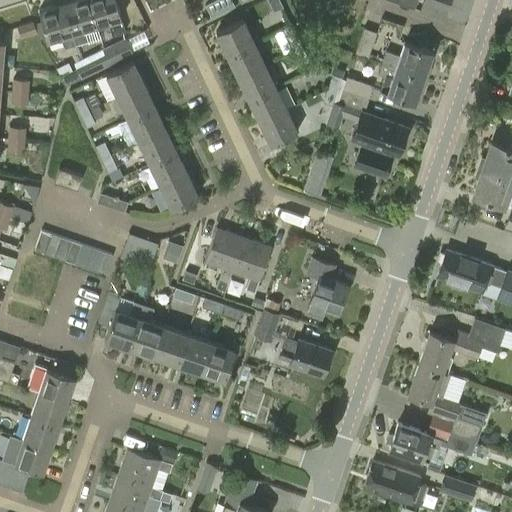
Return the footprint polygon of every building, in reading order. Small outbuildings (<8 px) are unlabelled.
[(89,0),(70,0),(64,2),(76,43),(87,40),(84,29),(97,25),(89,0)] [(116,0),(89,0),(97,25),(109,21),(114,35),(125,31),(116,0)] [(236,5),(232,0),(214,0),(204,5),(210,17),(236,5)] [(268,0),(274,11),(283,7),(279,0),(268,0)] [(396,0),(396,4),(414,10),(417,1),(417,0),(396,0)] [(444,21),(447,11),(451,0),(424,0),(420,13),(444,21)] [(64,2),(39,10),(41,17),(32,20),(36,32),(38,38),(46,35),(48,40),(60,36),(64,47),(76,43),(64,2)] [(227,55),(254,42),(243,19),(216,32),(227,55)] [(32,20),(16,25),(20,37),(36,32),(32,20)] [(376,32),(363,28),(355,53),(368,57),(376,32)] [(286,37),(293,50),(302,46),(295,33),(286,37)] [(132,53),(124,38),(103,49),(106,54),(110,63),(132,53)] [(227,55),(238,77),(264,64),(254,42),(227,55)] [(382,62),(424,77),(432,52),(404,42),(399,56),(386,51),(382,62)] [(302,46),(293,50),(299,64),(308,60),(302,46)] [(106,54),(86,64),(91,73),(110,63),(106,54)] [(117,97),(144,84),(133,60),(106,73),(117,97)] [(382,62),(378,74),(384,76),(380,90),(415,102),(424,77),(412,73),(382,62)] [(238,77),(248,99),(275,87),(264,64),(238,77)] [(65,85),(81,78),(76,68),(60,76),(65,85)] [(332,105),(333,101),(341,77),(332,74),(323,102),(332,105)] [(346,76),(342,89),(369,98),(373,86),(346,76)] [(13,79),(12,91),(28,92),(29,80),(13,79)] [(117,97),(128,119),(155,106),(144,84),(117,97)] [(248,99),(259,122),(286,109),(275,87),(248,99)] [(364,112),(369,98),(342,89),(337,103),(333,101),(332,105),(325,124),(337,128),(342,114),(359,120),(353,138),(370,144),(369,146),(361,143),(355,161),(386,172),(392,154),(387,152),(388,150),(398,153),(407,127),(364,112)] [(12,91),(11,103),(27,104),(28,92),(12,91)] [(80,113),(89,109),(82,96),(73,100),(80,113)] [(128,119),(139,141),(165,128),(155,106),(128,119)] [(86,127),(95,122),(89,109),(80,113),(86,127)] [(297,132),(286,109),(259,122),(270,144),(297,132)] [(24,126),(9,125),(8,137),(24,138),(24,126)] [(139,141),(149,164),(176,151),(165,128),(139,141)] [(24,138),(8,137),(7,150),(23,151),(24,138)] [(102,159),(111,155),(104,141),(95,146),(102,159)] [(511,149),(490,142),(481,167),(511,178),(511,149)] [(302,186),(318,192),(332,153),(316,147),(302,186)] [(149,164),(160,186),(187,173),(176,151),(149,164)] [(111,155),(102,159),(108,172),(117,167),(111,155)] [(59,167),(54,180),(77,188),(81,175),(59,167)] [(511,178),(481,167),(472,194),(506,206),(506,204),(511,192),(511,178)] [(198,195),(187,173),(160,186),(171,208),(198,195)] [(110,206),(113,196),(100,192),(96,201),(110,206)] [(127,201),(113,196),(110,206),(124,210),(127,201)] [(0,214),(9,218),(27,224),(31,210),(13,204),(13,205),(0,200),(0,214)] [(0,214),(0,227),(5,229),(9,218),(0,214)] [(224,292),(232,270),(243,237),(216,227),(204,260),(222,267),(215,288),(224,292)] [(34,249),(44,253),(51,233),(40,230),(34,249)] [(61,237),(51,233),(44,253),(54,256),(61,237)] [(71,240),(61,237),(54,256),(64,260),(71,240)] [(271,246),(243,237),(232,270),(249,276),(245,288),(255,291),(258,281),(259,281),(271,246)] [(176,261),(182,244),(168,239),(162,256),(176,261)] [(81,244),(71,240),(64,260),(74,263),(81,244)] [(91,247),(81,244),(74,263),(84,267),(91,247)] [(138,246),(133,261),(150,267),(155,252),(138,246)] [(101,251),(91,247),(84,267),(95,270),(101,251)] [(511,271),(446,247),(437,275),(483,290),(485,282),(499,287),(496,297),(511,302),(511,271)] [(112,255),(101,251),(95,270),(106,274),(112,255)] [(321,317),(324,307),(338,311),(347,283),(330,278),(334,265),(312,257),(307,271),(318,275),(305,312),(321,317)] [(196,274),(186,270),(182,279),(192,283),(196,274)] [(176,287),(173,296),(191,302),(194,293),(176,287)] [(120,293),(108,289),(97,321),(109,325),(104,339),(130,348),(144,304),(134,301),(129,314),(115,309),(120,293)] [(205,297),(202,306),(221,313),(224,303),(205,297)] [(263,300),(254,297),(251,304),(261,308),(263,300)] [(224,303),(221,313),(238,319),(242,309),(224,303)] [(155,308),(144,304),(130,348),(154,356),(164,326),(150,321),(155,308)] [(264,307),(262,311),(254,336),(270,341),(272,337),(283,341),(278,356),(290,360),(289,363),(322,374),(331,348),(298,337),(297,341),(273,333),(280,312),(264,307)] [(443,371),(451,347),(474,355),(478,344),(494,349),(502,327),(474,317),(469,333),(458,329),(455,340),(429,331),(418,362),(443,371)] [(187,334),(164,326),(154,356),(177,364),(187,334)] [(211,342),(187,334),(177,364),(201,372),(211,342)] [(211,342),(201,372),(224,380),(234,351),(239,352),(241,344),(227,340),(225,346),(211,342)] [(0,378),(8,381),(14,362),(0,357),(0,378)] [(452,428),(477,437),(486,412),(435,395),(437,389),(443,392),(449,374),(443,371),(418,362),(407,394),(431,402),(427,412),(453,421),(451,428),(452,428)] [(34,363),(26,387),(38,391),(66,401),(74,377),(34,363)] [(38,391),(30,415),(58,424),(66,401),(38,391)] [(30,415),(22,438),(50,448),(58,424),(30,415)] [(428,460),(432,450),(438,452),(443,438),(397,422),(388,447),(428,460)] [(451,428),(445,446),(471,455),(477,437),(452,428),(451,428)] [(31,468),(42,472),(50,448),(22,438),(9,434),(1,458),(7,460),(14,463),(18,464),(31,468)] [(127,447),(117,474),(151,486),(157,468),(169,472),(172,463),(160,459),(160,458),(127,447)] [(18,464),(14,463),(7,460),(0,479),(0,484),(10,488),(18,464)] [(373,460),(364,486),(409,502),(418,476),(373,460)] [(31,468),(18,464),(10,488),(23,492),(31,468)] [(117,474),(108,501),(139,511),(141,511),(148,494),(169,502),(172,493),(151,486),(117,474)] [(221,511),(267,511),(268,511),(248,504),(257,480),(234,474),(221,511)] [(444,474),(438,490),(470,500),(475,484),(444,474)] [(139,511),(108,501),(104,511),(139,511)]
